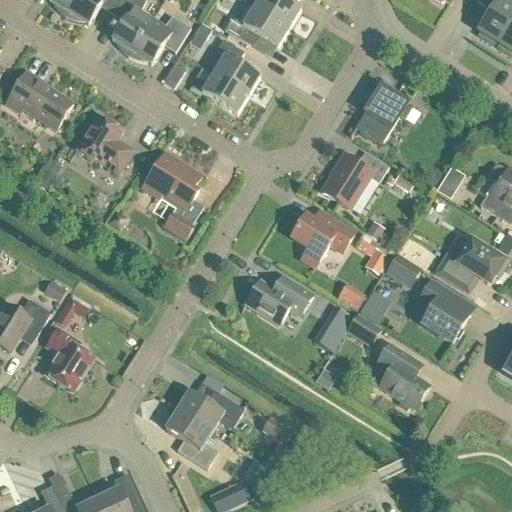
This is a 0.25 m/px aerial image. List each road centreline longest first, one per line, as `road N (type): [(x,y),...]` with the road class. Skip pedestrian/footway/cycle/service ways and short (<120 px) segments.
road 1 (residential): [(266,169),(81,63),(0,3)]
road 2 (residential): [(104,430),(266,169)]
road 3 (residential): [(266,169),(299,158),(377,28)]
road 4 (unclassified): [(511,115),(377,28)]
